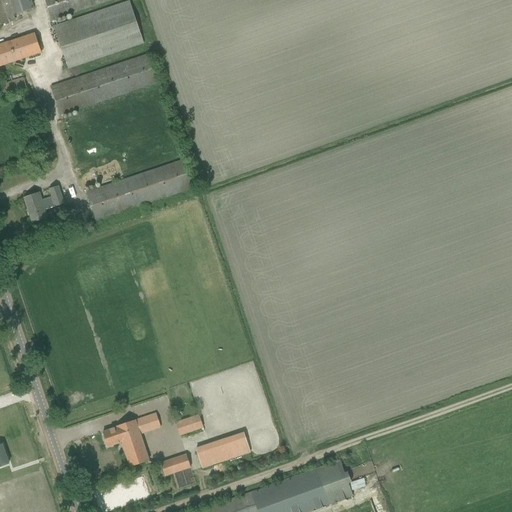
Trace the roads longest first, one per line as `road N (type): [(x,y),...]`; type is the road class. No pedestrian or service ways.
road 1 (track): [(511,389),(161,511)]
road 2 (tertiary): [(77,511),(0,283)]
